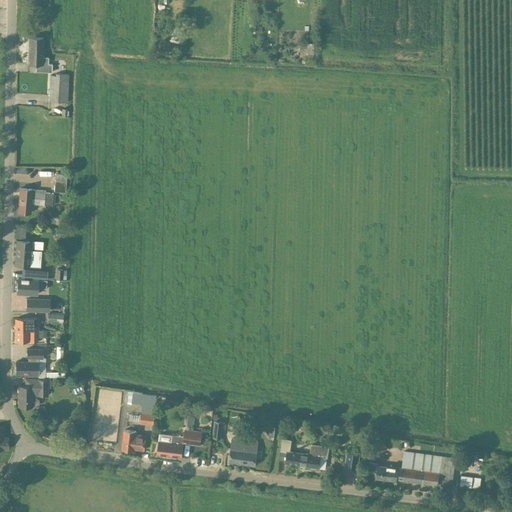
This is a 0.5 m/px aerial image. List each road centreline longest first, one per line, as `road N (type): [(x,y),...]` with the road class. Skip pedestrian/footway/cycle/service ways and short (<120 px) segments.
road 1 (unclassified): [(494,511),(40,450),(26,440)]
road 2 (unclassified): [(26,440),(5,392),(10,0)]
